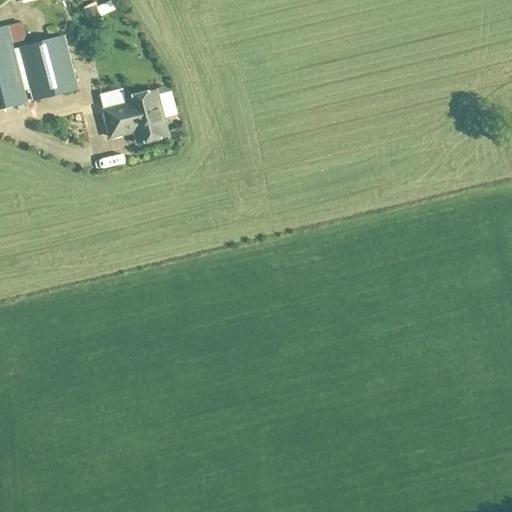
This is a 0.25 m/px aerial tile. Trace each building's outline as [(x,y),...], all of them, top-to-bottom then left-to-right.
[(35,4),(23,7),(28,27),(40,24),(35,4)] [(84,12),(89,24),(102,18),(96,6),(84,12)] [(6,26),(0,27),(0,110),(26,103),(11,44),(26,40),(21,23),(7,26),(6,26)] [(64,35),(20,47),(34,101),(78,90),(64,35)] [(104,111),(111,138),(135,132),(138,144),(169,136),(157,91),(126,99),(128,105),(104,111)]
